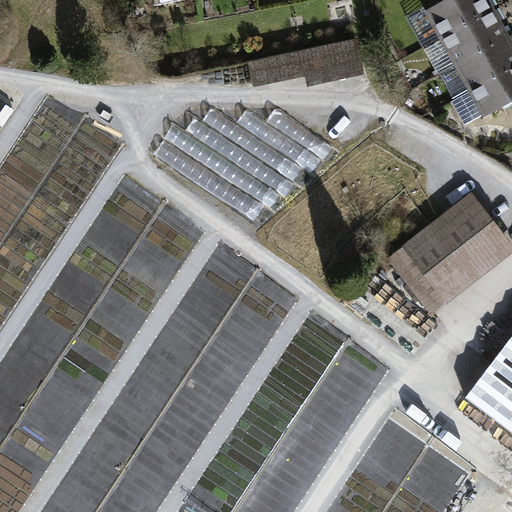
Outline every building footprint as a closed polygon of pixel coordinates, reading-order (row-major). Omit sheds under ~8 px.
[(448,0),(421,15),(435,41),(489,12),(481,0),(448,0)] [(435,41),(450,68),(503,39),(489,12),(435,41)] [(450,68),(464,94),(511,67),(511,54),(503,39),(450,68)] [(353,46),(242,65),(247,90),(300,81),(308,88),(359,80),(353,46)] [(511,67),(464,94),(478,120),(511,102),(511,67)] [(511,244),(471,192),(386,258),(431,315),(511,251),(511,244)] [(511,335),(465,397),(511,432),(511,335)]
